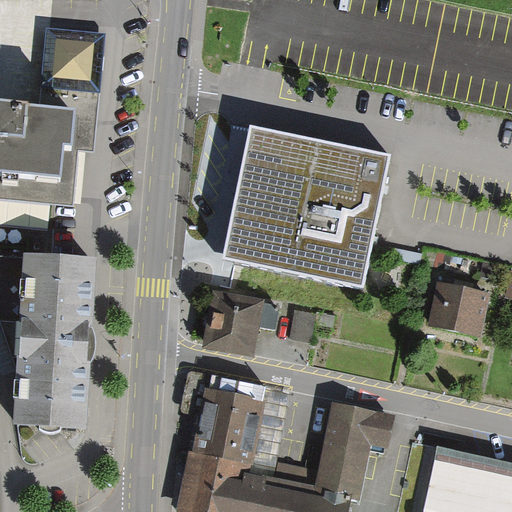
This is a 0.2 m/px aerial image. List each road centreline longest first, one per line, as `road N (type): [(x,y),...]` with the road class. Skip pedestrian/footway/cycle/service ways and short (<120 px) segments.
road 1 (residential): [(148,354),(511,428)]
road 2 (secondary): [(148,354),(176,0)]
road 3 (secondary): [(138,511),(148,354)]
